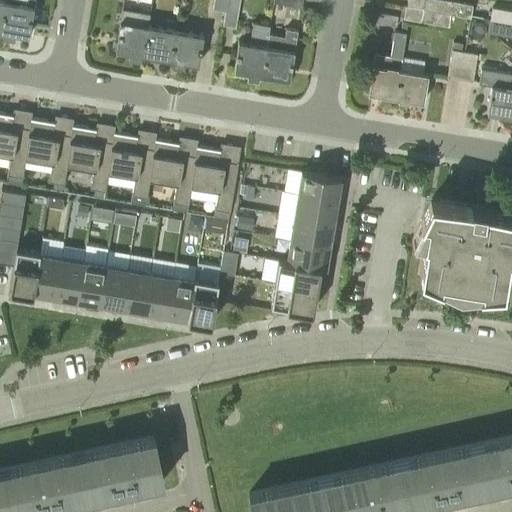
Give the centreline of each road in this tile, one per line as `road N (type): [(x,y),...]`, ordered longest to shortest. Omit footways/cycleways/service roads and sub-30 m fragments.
road 1 (residential): [(511,353),(335,339),(173,370)]
road 2 (residential): [(320,123),(62,81)]
road 3 (residential): [(511,155),(320,123)]
road 4 (residential): [(173,370),(0,406)]
road 5 (residential): [(201,493),(173,370)]
road 6 (residential): [(320,123),(341,0)]
